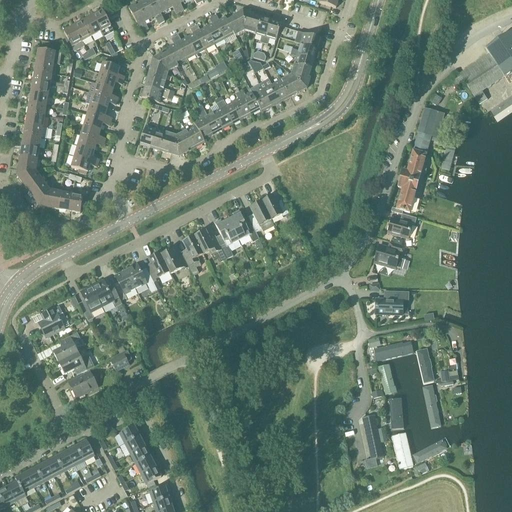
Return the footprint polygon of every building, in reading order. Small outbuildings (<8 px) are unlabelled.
[(180,13),(172,0),(146,0),(129,9),(141,33),(148,30),(145,24),(172,9),(176,15),(180,13)] [(172,0),(180,13),(184,11),(180,5),(189,0),(172,0)] [(338,0),(320,0),(319,4),(336,9),(338,0)] [(235,37),(245,32),(243,11),(226,20),(234,35),(235,37)] [(245,32),(255,35),(261,17),(243,11),(245,32)] [(102,12),(93,17),(101,32),(104,38),(114,33),(111,27),(102,12)] [(225,40),(234,35),(226,20),(225,18),(219,21),(216,16),(212,18),(225,40)] [(93,17),(83,22),(91,37),(101,32),(93,17)] [(164,23),(162,17),(156,21),(158,26),(164,23)] [(259,43),(263,44),(271,20),(261,17),(255,35),(261,37),(259,43)] [(215,45),(225,40),(212,18),(209,19),(212,25),(206,28),(215,45)] [(271,20),(263,44),(267,46),(269,39),(276,41),(281,23),(271,20)] [(82,43),(91,37),(83,22),(74,27),(82,43)] [(205,50),(215,45),(206,28),(200,32),(197,26),(193,28),(205,50)] [(84,47),(82,43),(74,27),(64,32),(74,53),(84,47)] [(196,56),(205,50),(193,28),(190,30),(193,35),(187,39),(196,56)] [(488,55),(458,74),(478,105),(486,100),(481,92),(511,72),(511,32),(485,50),(488,55)] [(322,40),(298,33),(295,43),(300,45),(319,50),(322,40)] [(186,60),(196,56),(187,39),(181,42),(178,36),(174,38),(186,60)] [(177,66),(177,65),(186,60),(174,38),(171,40),(174,46),(168,49),(169,51),(177,66)] [(319,50),(300,45),(298,52),(292,50),(291,53),(315,61),(319,50)] [(38,50),(36,61),(59,65),(61,54),(38,50)] [(92,50),(87,52),(89,55),(91,58),(96,56),(92,50)] [(178,67),(177,65),(177,66),(169,51),(152,60),(169,73),(178,67)] [(233,55),(235,60),(239,66),(246,62),(241,51),(233,55)] [(259,61),(261,54),(258,53),(254,55),(253,59),(259,61)] [(315,61),(291,53),(290,57),(296,59),(294,65),(312,71),(315,61)] [(165,83),(169,73),(152,60),(147,78),(165,83)] [(235,60),(228,63),(231,69),(238,66),(235,60)] [(34,72),(55,75),(56,65),(59,66),(59,65),(36,61),(34,72)] [(103,64),(99,75),(123,82),(124,78),(117,76),(120,69),(103,64)] [(243,76),(251,71),(247,64),(244,66),(239,68),(243,76)] [(312,71),(294,65),(291,76),(307,89),(312,71)] [(210,80),(215,77),(212,71),(206,74),(210,80)] [(33,83),(50,86),(52,75),(55,76),(55,75),(34,72),(33,83)] [(99,75),(96,85),(113,90),(115,83),(122,86),(123,82),(99,75)] [(307,89),(291,76),(281,81),(290,98),(307,89)] [(146,86),(145,88),(173,97),(174,93),(170,92),(170,91),(163,90),(165,83),(147,78),(145,85),(146,86)] [(269,80),(259,86),(271,108),(281,103),(272,86),(269,80)] [(290,98),(281,81),(272,86),(281,103),(290,98)] [(31,93),(48,96),(50,86),(33,83),(31,93)] [(92,83),(89,94),(117,103),(118,99),(111,97),(113,90),(96,85),(92,83)] [(250,90),(251,93),(260,111),(261,113),(271,108),(259,86),(250,90)] [(141,98),(141,99),(159,104),(161,97),(172,101),(173,97),(145,88),(144,91),(141,90),(139,98),(141,98)] [(242,91),(239,93),(251,116),(260,111),(251,93),(245,97),(242,91)] [(29,104),(46,107),(48,96),(31,93),(29,104)] [(238,101),(232,104),(241,121),(251,116),(239,93),(235,95),(238,101)] [(85,104),(90,106),(107,111),(109,104),(116,106),(117,103),(89,94),(85,104)] [(433,94),(429,102),(437,107),(441,100),(433,94)] [(241,121),(232,104),(226,107),(223,101),(220,103),(232,126),(241,121)] [(214,114),(213,114),(222,131),(232,126),(220,103),(211,108),(214,114)] [(27,115),(45,118),(46,107),(29,104),(27,115)] [(105,117),(107,111),(90,106),(87,116),(111,123),(112,119),(105,117)] [(222,131),(213,114),(207,117),(201,106),(198,108),(200,113),(212,136),(222,131)] [(444,115),(424,109),(418,132),(442,139),(444,133),(439,132),(444,115)] [(212,136),(200,113),(197,115),(200,121),(194,124),(195,127),(203,141),(212,136)] [(25,125),(43,128),(45,118),(27,115),(25,125)] [(109,127),(111,123),(87,116),(84,126),(100,131),(103,125),(109,127)] [(24,136),(41,139),(43,128),(25,125),(25,127),(23,128),(22,132),(24,134),(24,136)] [(99,138),(100,131),(84,126),(81,137),(104,144),(105,140),(99,138)] [(140,145),(150,149),(156,131),(145,127),(140,145)] [(203,141),(195,127),(186,132),(195,149),(205,144),(203,141)] [(166,134),(156,131),(150,149),(160,152),(166,134)] [(195,149),(186,132),(177,137),(178,158),(195,149)] [(431,137),(418,133),(407,171),(403,170),(398,187),(402,189),(397,209),(393,208),(392,211),(403,215),(403,211),(410,213),(413,203),(415,194),(419,195),(424,178),(420,177),(431,137)] [(178,158),(177,137),(166,134),(160,152),(178,158)] [(22,146),(39,149),(41,139),(24,136),(22,146)] [(103,148),(104,144),(81,137),(77,147),(94,152),(96,146),(103,148)] [(447,141),(439,172),(452,176),(459,144),(447,141)] [(20,157),(37,160),(39,149),(22,146),(21,149),(19,150),(19,154),(20,156),(20,157)] [(92,159),(94,152),(77,147),(74,157),(98,164),(99,161),(92,159)] [(17,176),(35,172),(37,160),(20,157),(17,176)] [(98,164),(74,157),(71,168),(79,170),(78,173),(86,176),(87,173),(88,173),(90,166),(97,168),(98,164)] [(28,192),(42,181),(35,172),(17,176),(28,192)] [(39,207),(49,191),(42,181),(28,192),(39,207)] [(58,210),(61,193),(49,191),(39,207),(58,210)] [(69,212),(72,195),(61,193),(58,210),(69,212)] [(72,195),(69,212),(80,214),(83,197),(72,195)] [(262,203),(271,221),(282,215),(283,217),(289,214),(283,203),(277,206),(273,197),(262,203)] [(271,221),(262,203),(251,208),(255,217),(249,220),(253,227),(256,233),(262,230),(263,233),(274,228),(271,221)] [(234,218),(228,221),(239,241),(249,236),(253,243),(259,240),(256,233),(253,227),(248,230),(239,212),(233,215),(234,218)] [(417,218),(403,215),(401,221),(392,219),(388,233),(409,239),(413,224),(415,225),(417,218)] [(299,231),(304,228),(298,217),(294,220),(299,231)] [(225,245),(220,247),(227,260),(233,257),(228,247),(239,241),(228,221),(222,224),(220,221),(215,224),(225,245)] [(208,237),(205,231),(194,237),(203,255),(209,252),(213,260),(218,258),(221,263),(227,260),(220,247),(214,234),(208,237)] [(194,237),(183,243),(187,250),(181,253),(182,255),(184,259),(188,268),(193,277),(199,274),(196,268),(201,266),(197,259),(203,255),(194,237)] [(402,246),(395,244),(394,243),(392,249),(380,245),(375,263),(393,268),(394,268),(401,270),(403,261),(399,260),(401,251),(406,253),(408,247),(402,246)] [(188,268),(184,259),(182,255),(176,258),(172,250),(161,256),(160,254),(160,255),(169,273),(170,275),(182,269),(183,271),(188,268)] [(147,271),(150,275),(153,283),(159,280),(158,279),(169,273),(160,255),(149,260),(153,268),(147,271)] [(153,283),(150,275),(144,278),(137,266),(126,271),(136,290),(146,284),(151,294),(157,291),(153,283)] [(136,290),(126,271),(115,277),(120,286),(114,289),(120,302),(126,299),(125,295),(136,290)] [(122,305),(120,302),(114,289),(113,286),(107,289),(104,283),(92,289),(102,309),(113,303),(116,308),(122,305)] [(102,309),(92,289),(81,294),(87,305),(81,308),(88,322),(94,319),(91,314),(102,309)] [(386,301),(386,302),(402,302),(406,303),(407,294),(386,293),(386,301)] [(377,301),(376,301),(376,307),(376,309),(376,316),(376,315),(401,316),(401,317),(402,317),(402,302),(386,302),(386,301),(377,301)] [(46,339),(64,330),(58,317),(63,315),(59,307),(41,316),(45,324),(40,327),(46,339)] [(53,353),(59,364),(78,354),(73,344),(80,340),(77,334),(63,341),(66,347),(53,353)] [(410,343),(374,352),(376,363),(413,354),(410,343)] [(427,350),(416,352),(423,385),(434,382),(427,350)] [(116,372),(129,366),(127,363),(131,360),(128,353),(111,362),(116,372)] [(78,354),(59,364),(65,376),(78,369),(81,375),(94,368),(88,356),(81,360),(78,354)] [(377,369),(385,396),(396,393),(388,366),(377,369)] [(448,372),(439,373),(441,383),(440,383),(441,388),(453,386),(453,382),(458,381),(458,377),(449,378),(448,372)] [(91,385),(95,383),(90,374),(76,381),(77,383),(70,387),(76,399),(78,398),(79,399),(85,396),(84,395),(94,390),(91,385)] [(432,387),(422,389),(431,429),(441,427),(432,387)] [(403,430),(401,399),(389,400),(391,430),(403,430)] [(362,420),(364,426),(376,423),(375,417),(362,420)] [(376,423),(364,426),(365,431),(377,429),(376,423)] [(119,435),(125,445),(140,437),(134,427),(119,435)] [(377,429),(365,431),(366,437),(378,435),(377,429)] [(405,434),(391,438),(399,471),(413,468),(405,434)] [(366,437),(367,443),(380,441),(378,435),(366,437)] [(140,437),(125,445),(130,455),(145,447),(140,437)] [(367,443),(369,449),(381,446),(380,441),(367,443)] [(442,441),(412,457),(417,465),(447,450),(446,447),(446,446),(445,443),(443,443),(442,441)] [(77,447),(85,463),(95,457),(87,442),(77,447)] [(369,449),(370,455),(382,452),(381,446),(369,449)] [(75,468),(85,463),(77,447),(67,453),(75,468)] [(150,458),(145,447),(130,455),(135,465),(150,458)] [(382,452),(370,455),(371,461),(383,458),(382,452)] [(65,473),(75,468),(67,453),(57,458),(65,473)] [(54,478),(65,473),(57,458),(47,463),(54,478)] [(135,465),(141,476),(156,468),(150,458),(135,465)] [(44,484),(54,478),(47,463),(36,469),(44,484)] [(425,464),(416,468),(420,476),(429,472),(425,464)] [(161,478),(156,468),(141,476),(146,486),(161,478)] [(34,489),(44,484),(36,469),(26,474),(34,489)] [(15,480),(17,483),(18,483),(24,494),(34,489),(26,474),(15,480)] [(26,498),(24,494),(18,483),(17,483),(8,488),(16,503),(26,498)] [(0,498),(5,509),(16,503),(8,488),(0,492),(0,498)] [(153,503),(169,498),(165,488),(149,493),(153,503)] [(155,511),(162,511),(172,509),(169,498),(153,503),(155,511)]
